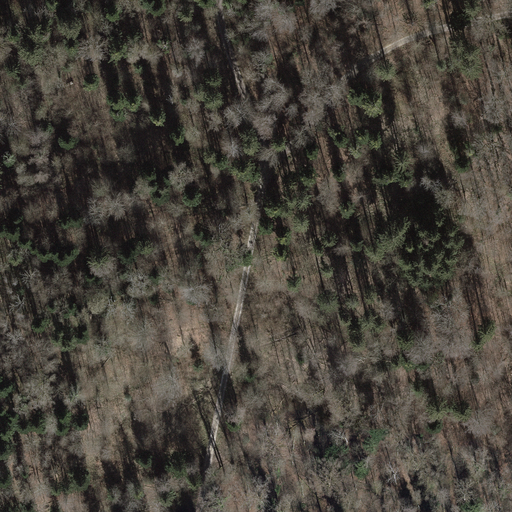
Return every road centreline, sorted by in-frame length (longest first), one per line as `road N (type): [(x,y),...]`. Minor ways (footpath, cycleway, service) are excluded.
road 1 (track): [(265,169),(199,511)]
road 2 (track): [(511,13),(404,39),(340,84),(265,169)]
road 3 (track): [(218,0),(265,169)]
